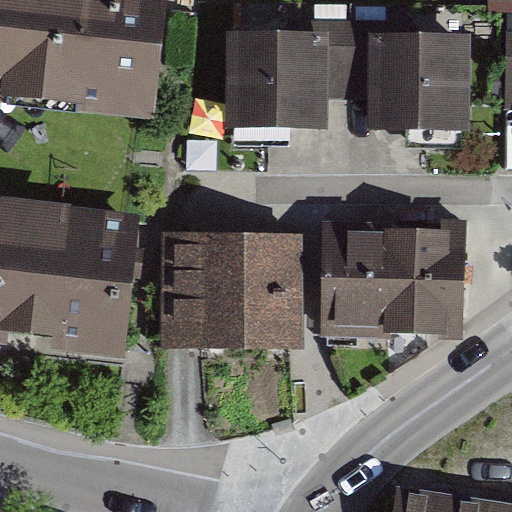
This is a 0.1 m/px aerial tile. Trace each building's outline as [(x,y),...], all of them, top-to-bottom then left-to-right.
[(139,0),(0,0),(0,104),(123,121),(139,0)] [(316,40),(227,39),(225,127),(315,129),(316,40)] [(454,43),(362,45),(363,137),(455,136),(454,43)] [(122,216),(0,207),(0,342),(113,350),(122,216)] [(460,235),(325,237),(326,332),(460,331),(460,235)] [(293,248),(162,239),(155,346),(286,354),(293,248)] [(394,511),(504,511),(396,497),(394,511)]
